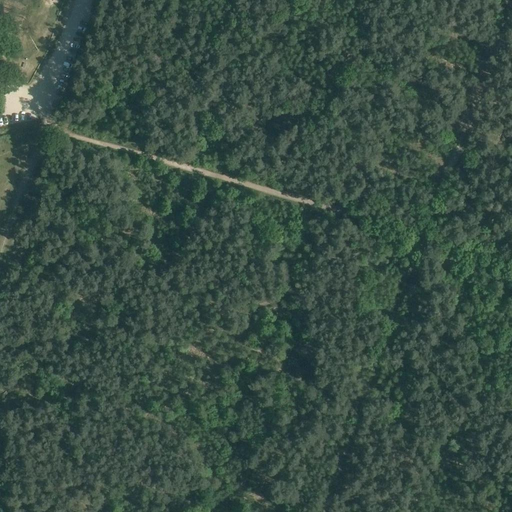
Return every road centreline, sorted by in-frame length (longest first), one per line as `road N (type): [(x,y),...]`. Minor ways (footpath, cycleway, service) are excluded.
road 1 (track): [(418,229),(320,511)]
road 2 (track): [(418,229),(179,159)]
road 3 (track): [(487,7),(418,229)]
road 4 (track): [(179,159),(48,128),(37,99)]
road 5 (unclassified): [(85,0),(37,99),(5,101),(0,87)]
